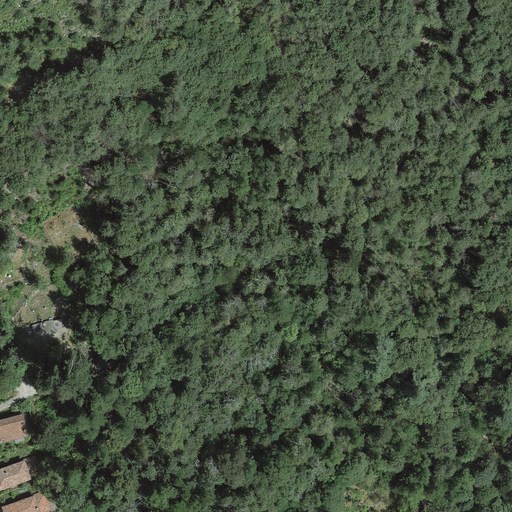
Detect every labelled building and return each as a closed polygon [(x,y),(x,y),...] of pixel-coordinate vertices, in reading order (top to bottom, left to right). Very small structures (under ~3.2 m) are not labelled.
[(21,85),(16,88),(12,86),(7,86),(4,89),(2,92),(2,96),(4,100),(7,102),(10,103),(15,103),(19,100),(20,96),(21,94),(25,92),(29,90),(25,83),(21,85)] [(71,225),(60,230),(68,244),(78,239),(71,225)] [(33,301),(29,302),(25,307),(24,313),(27,322),(30,322),(31,325),(29,326),(32,337),(52,331),(52,328),(58,326),(57,320),(49,321),(47,319),(48,317),(49,315),(49,309),(47,305),(43,302),(40,301),(33,301)] [(23,414),(0,419),(0,444),(29,436),(23,414)] [(30,458),(0,469),(0,485),(35,473),(30,458)] [(41,492),(0,506),(0,511),(31,511),(45,507),(41,492)]
